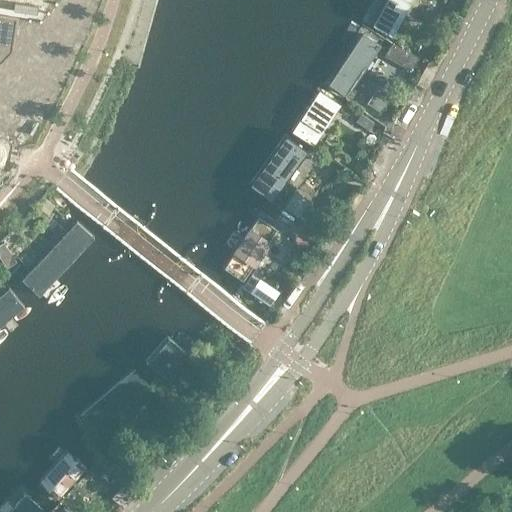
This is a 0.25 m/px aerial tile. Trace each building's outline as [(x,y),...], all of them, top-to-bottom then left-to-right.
[(375,0),(363,20),(389,36),(412,0),(375,0)] [(14,3),(13,11),(25,13),(26,5),(14,3)] [(26,5),(25,13),(37,15),(38,7),(26,5)] [(0,66),(13,53),(18,18),(0,15),(0,66)] [(326,87),(347,100),(386,37),(365,24),(326,87)] [(410,73),(420,55),(393,41),(383,59),(410,73)] [(290,132),(312,146),(340,103),(319,88),(290,132)] [(250,190),(267,202),(303,152),(287,140),(250,190)] [(221,270),(241,284),(276,232),(256,219),(221,270)] [(23,278),(43,296),(99,237),(80,222),(23,278)] [(248,287),(271,303),(280,290),(257,274),(248,287)] [(0,323),(20,308),(6,289),(0,292),(0,323)] [(139,362),(160,380),(191,345),(170,326),(139,362)] [(149,387),(135,368),(74,416),(89,435),(149,387)] [(42,497),(53,508),(88,473),(91,469),(93,465),(93,463),(93,461),(93,459),(92,458),(92,457),(91,457),(90,456),(88,456),(85,456),(84,456),(80,458),(76,461),(42,497)]
